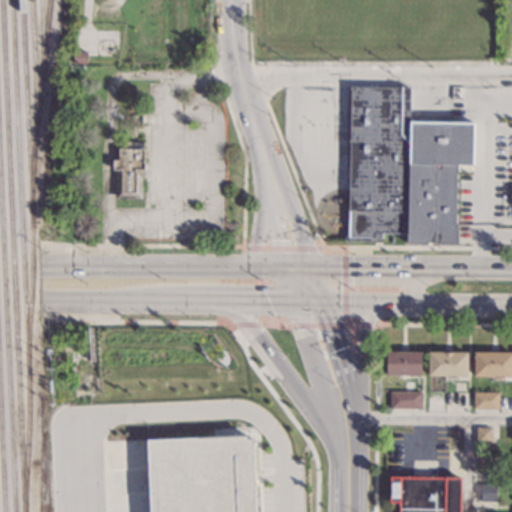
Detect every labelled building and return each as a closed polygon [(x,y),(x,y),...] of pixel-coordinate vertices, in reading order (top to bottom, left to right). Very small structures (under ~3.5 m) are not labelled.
[(407,239),(370,239),(370,242),(344,242),(344,221),(348,221),(350,87),(410,89),(409,121),(407,239)] [(409,121),(473,122),(473,165),(457,165),(456,243),(407,242),(407,239),(409,121)] [(142,143),(141,179),(139,179),(138,199),(114,198),(115,171),(110,171),(110,159),(116,159),(117,142),(142,143)] [(419,376),(384,375),(385,351),(420,352),(419,376)] [(465,376),(426,375),(426,352),(466,353),(465,376)] [(510,377),(471,376),(471,352),(511,353),(510,377)] [(418,409),(389,408),(389,390),(419,391),(418,409)] [(496,409),(472,409),(472,393),(496,393),(496,409)] [(489,443),(474,442),(475,428),(489,428),(489,443)] [(147,511),(145,440),(146,440),(245,436),(245,439),(250,439),(253,511),(147,511)] [(494,471),(477,470),(477,457),(495,457),(494,471)] [(458,478),(457,511),(398,511),(399,478),(458,478)] [(494,501),(479,501),(479,484),(494,485),(494,501)]
